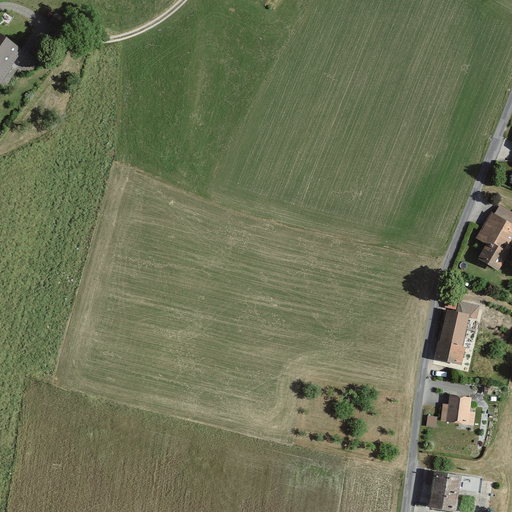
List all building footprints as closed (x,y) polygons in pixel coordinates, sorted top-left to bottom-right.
[(27,55),(0,38),(0,85),(6,89),(27,55)] [(511,214),(510,217),(497,209),(481,237),(492,243),(483,259),(500,270),(511,249),(511,214)] [(470,314),(447,309),(435,359),(461,365),(465,348),(463,347),(470,314)] [(472,397),(450,395),(449,405),(443,404),(441,421),(474,425),(476,412),(470,412),(472,397)] [(428,424),(436,425),(437,416),(429,415),(428,424)] [(434,472),(429,507),(456,511),(461,476),(434,472)]
